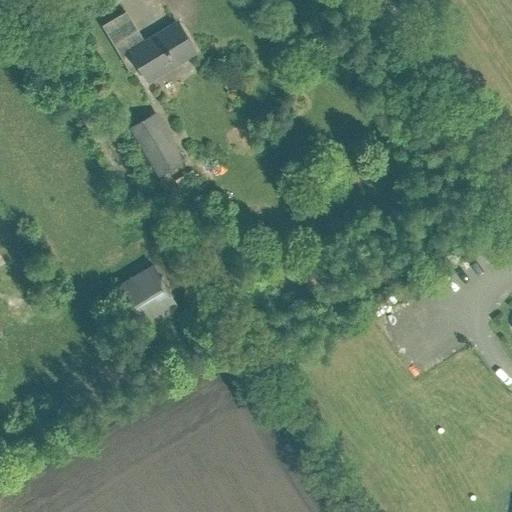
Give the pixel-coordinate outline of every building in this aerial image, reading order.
[(143,42),(136,30),(126,14),(104,27),(128,69),(141,62),(152,80),(194,55),(175,23),(143,42)] [(152,115),(130,128),(158,174),(179,162),(152,115)] [(182,299),(205,283),(191,264),(169,280),(182,299)] [(159,348),(197,324),(185,306),(182,308),(155,266),(121,287),(159,348)] [(25,448),(58,427),(49,413),(16,434),(25,448)]
